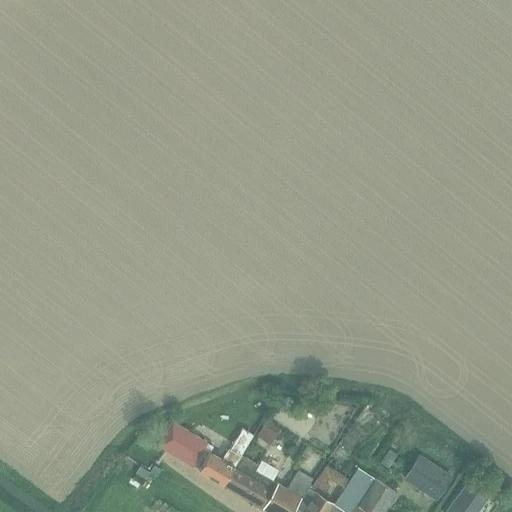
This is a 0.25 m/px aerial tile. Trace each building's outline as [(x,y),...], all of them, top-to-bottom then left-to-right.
[(200,472),(223,485),(241,455),(252,436),(243,431),(223,463),(210,455),(213,450),(171,424),(157,446),(200,472)] [(241,455),(223,485),(267,511),(292,511),(312,480),(297,471),(285,490),(254,471),(258,465),(241,455)] [(426,460),(411,483),(436,499),(450,476),(426,460)] [(360,471),(336,510),(339,511),(382,511),(395,493),(374,480),(360,471)] [(295,509),(299,511),(328,511),(333,505),(309,489),(295,509)]
